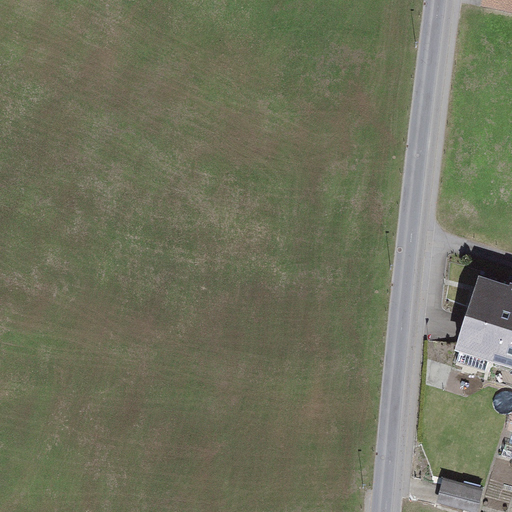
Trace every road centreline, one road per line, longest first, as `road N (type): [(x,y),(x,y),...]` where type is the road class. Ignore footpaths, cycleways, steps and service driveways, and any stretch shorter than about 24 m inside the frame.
road 1 (secondary): [(413,235),(387,511)]
road 2 (secondary): [(439,0),(413,235)]
